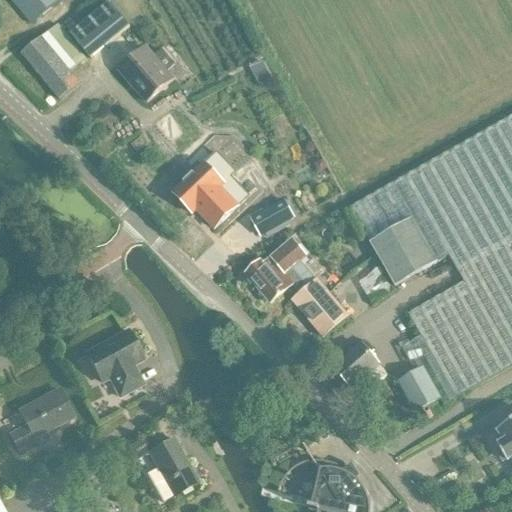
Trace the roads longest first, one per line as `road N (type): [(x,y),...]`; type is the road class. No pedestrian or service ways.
road 1 (residential): [(428,511),(378,451),(139,223)]
road 2 (residential): [(139,223),(0,93)]
